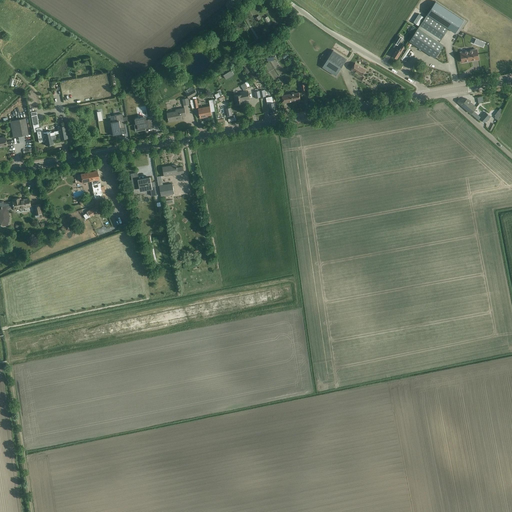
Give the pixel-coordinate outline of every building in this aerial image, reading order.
[(428,15),(427,15),(448,29),(448,28),(455,33),(464,20),(436,2),(427,15),(428,15)] [(413,22),(419,26),(425,18),(419,14),(413,22)] [(439,43),(448,29),(427,15),(425,18),(419,26),(420,26),(410,42),(435,58),(443,45),(439,43)] [(394,43),(395,43),(398,45),(403,38),(399,36),(394,43)] [(397,49),(392,56),(397,59),(404,46),(402,45),(399,50),(397,49)] [(478,60),(476,50),(472,51),(469,52),(469,51),(465,52),(461,53),(461,56),(461,57),(461,59),(462,59),(462,62),(471,60),(471,61),(478,60)] [(336,76),(347,59),(334,51),(323,67),(336,76)] [(351,70),(362,76),(366,70),(355,63),(351,70)] [(197,93),(195,89),(187,94),(189,99),(197,93)] [(236,105),(244,103),(244,100),(250,99),(248,91),(241,93),(241,95),(235,96),(236,105)] [(283,103),(284,103),(301,100),(299,92),(282,96),(283,103)] [(231,107),(225,96),(218,99),(221,104),(225,103),(227,108),(226,108),(227,116),(233,115),(231,107)] [(276,112),(274,103),(273,103),(272,97),(266,98),(268,104),(269,104),(270,113),(276,112)] [(471,114),(472,112),(476,107),(467,99),(458,100),(458,102),(471,114)] [(190,101),(190,104),(193,103),(194,108),(198,108),(197,100),(190,101)] [(150,106),(147,108),(152,116),(155,115),(150,106)] [(198,108),(200,118),(205,117),(204,116),(207,115),(207,116),(212,115),(210,106),(198,108)] [(177,120),(182,119),(182,116),(186,116),(184,108),(176,110),(177,111),(168,113),(169,122),(169,121),(177,119),(177,120)] [(485,123),(491,117),(485,112),(480,118),(485,123)] [(123,114),(115,115),(116,122),(112,123),(113,128),(110,129),(111,135),(113,134),(118,134),(118,132),(121,131),(121,128),(125,127),(123,115),(123,114)] [(39,128),(37,115),(31,116),(34,129),(34,132),(37,132),(36,129),(39,128)] [(25,119),(11,121),(13,137),(28,135),(25,119)] [(154,126),(152,119),(147,120),(147,119),(135,121),(136,124),(134,124),(136,131),(146,130),(146,129),(146,128),(154,126)] [(93,125),(74,128),(75,138),(80,137),(79,134),(89,132),(90,135),(94,134),(93,125)] [(45,141),(46,146),(54,144),(52,135),(59,133),(60,140),(68,139),(65,126),(58,127),(59,131),(51,132),(51,131),(43,133),(43,134),(42,128),(39,128),(36,129),(37,132),(39,143),(44,142),(44,141),(45,141)] [(178,174),(184,173),(183,167),(177,168),(177,167),(176,165),(172,166),(172,167),(170,167),(163,168),(165,176),(178,173),(178,174)] [(98,180),(97,171),(81,174),(82,183),(91,181),(95,199),(96,198),(98,207),(93,209),(96,213),(105,208),(100,183),(99,183),(98,180)] [(151,182),(151,178),(150,178),(145,179),(139,180),(138,172),(131,174),(133,189),(134,189),(134,188),(140,187),(140,188),(141,190),(150,188),(152,196),(157,195),(155,181),(151,182)] [(173,184),(160,186),(161,196),(175,194),(173,184)] [(3,201),(0,201),(0,221),(1,224),(2,226),(8,225),(8,222),(9,218),(8,210),(9,208),(13,207),(14,209),(30,206),(29,199),(21,200),(20,198),(12,200),(13,201),(4,203),(3,201)] [(40,204),(33,206),(35,216),(35,217),(42,216),(42,214),(40,204)] [(85,220),(96,213),(93,209),(83,216),(85,220)] [(206,252),(205,250),(205,248),(204,246),(203,245),(202,244),(200,243),(198,243),(197,242),(195,242),(194,243),(192,244),(190,245),(189,246),(188,248),(187,250),(187,251),(187,253),(188,255),(188,256),(190,258),(191,259),(192,260),(194,261),(196,261),(197,261),(199,260),(201,260),(203,258),(204,257),(205,255),(205,254),(206,252)]
